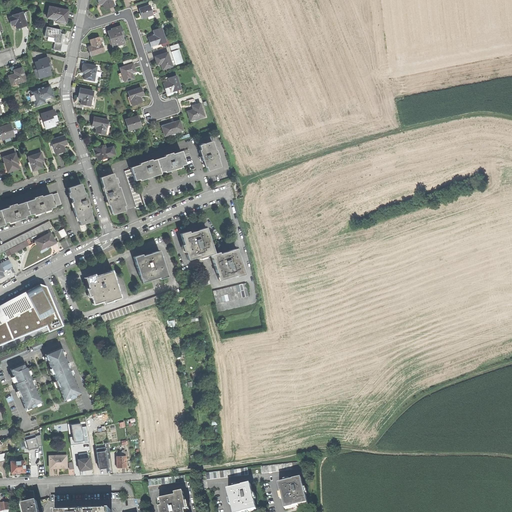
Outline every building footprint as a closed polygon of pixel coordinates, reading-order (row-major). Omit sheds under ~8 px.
[(112,0),(97,0),(99,5),(103,4),(104,9),(110,8),(114,6),(112,0)] [(140,15),(141,18),(147,16),(148,19),(155,17),(154,12),(151,13),(149,6),(138,9),(140,15)] [(55,21),(65,23),(66,17),(67,11),(48,7),(46,18),(55,20),(55,21)] [(9,18),(11,25),(15,24),(16,28),(21,27),(26,25),(22,12),(12,16),(9,18)] [(112,46),(124,42),(122,36),(123,35),(122,30),(120,26),(111,29),(111,31),(107,32),(112,46)] [(53,50),(60,51),(62,43),(64,34),(60,33),(60,30),(46,27),(44,36),(55,38),(53,50)] [(149,43),(151,47),(166,42),(161,28),(153,31),(154,35),(147,38),(149,43)] [(90,56),(104,52),(99,38),(89,41),(91,47),(87,48),(88,51),(90,56)] [(172,52),(176,65),(183,63),(179,49),(172,52)] [(167,52),(154,57),(154,60),(156,65),(160,64),(162,70),(172,67),(167,52)] [(39,78),(51,74),(49,67),(50,67),(49,62),(47,58),(38,61),(39,62),(34,63),(36,69),(37,68),(38,72),(37,72),(39,78)] [(97,66),(83,64),(82,67),(81,72),(85,73),(84,79),(97,82),(98,76),(95,76),(97,66)] [(124,82),(134,79),(132,73),(135,72),(134,68),(133,64),(124,66),(120,68),(124,82)] [(7,76),(11,86),(26,80),(21,67),(12,70),(14,74),(10,75),(7,76)] [(166,91),(167,96),(181,92),(176,77),(166,80),(167,82),(163,83),(166,91)] [(51,90),(49,85),(28,92),(31,101),(34,100),(35,105),(44,102),(43,100),(53,97),(51,90)] [(128,92),(132,106),(142,103),(140,97),(143,96),(142,92),(141,87),(128,92)] [(93,91),(79,89),(79,93),(78,97),(81,98),(80,104),(90,106),(90,105),(93,106),(94,98),(92,97),(93,91)] [(189,116),(190,121),(204,116),(200,103),(192,106),(193,109),(187,111),(189,116)] [(45,128),(55,125),(53,121),(57,120),(56,115),(54,109),(40,114),(43,123),(41,123),(42,128),(45,127),(45,128)] [(125,120),(128,130),(140,127),(138,120),(137,116),(125,120)] [(108,120),(93,117),(93,121),(92,125),(96,126),(95,132),(105,134),(108,120)] [(161,126),(165,136),(183,130),(179,121),(170,124),(161,126)] [(0,138),(0,140),(14,135),(10,123),(0,126),(0,133),(0,134),(0,138)] [(50,140),(55,154),(65,151),(63,145),(67,144),(65,140),(64,135),(50,140)] [(197,140),(199,145),(212,141),(210,136),(197,140)] [(199,145),(200,150),(199,150),(201,156),(202,156),(204,160),(202,161),(204,167),(206,167),(207,171),(220,167),(217,158),(218,157),(216,150),(215,150),(212,141),(199,145)] [(96,155),(98,160),(115,154),(113,146),(106,149),(104,144),(94,148),(96,155)] [(148,178),(148,176),(152,175),(152,176),(159,174),(159,173),(163,171),(163,172),(171,170),(170,169),(175,167),(175,169),(182,166),(182,165),(185,164),(181,151),(172,154),(171,153),(164,155),(165,157),(151,161),(151,160),(139,163),(140,165),(130,168),(131,169),(134,180),(140,179),(140,180),(148,178)] [(27,157),(32,171),(37,169),(42,168),(40,162),(44,160),(41,152),(27,157)] [(15,153),(3,157),(5,165),(8,172),(19,169),(17,164),(19,163),(15,153)] [(142,205),(134,180),(131,169),(124,171),(136,207),(142,205)] [(112,173),(100,177),(104,191),(103,192),(105,196),(106,200),(107,200),(112,214),(125,210),(123,205),(117,187),(115,183),(114,178),(112,173)] [(80,225),(92,221),(87,206),(88,206),(87,201),(85,197),(84,197),(80,183),(68,187),(69,192),(67,193),(69,198),(71,197),(72,202),(70,202),(77,221),(78,220),(80,225)] [(57,192),(50,194),(54,206),(61,203),(57,192)] [(0,223),(3,222),(8,221),(14,219),(15,221),(17,221),(18,220),(18,219),(18,217),(24,215),(32,213),(38,211),(39,212),(39,213),(42,212),(44,212),(43,211),(43,209),(49,207),(54,206),(50,194),(49,193),(40,196),(40,195),(33,197),(33,198),(15,204),(15,203),(7,206),(8,207),(0,208),(0,223)] [(0,252),(52,227),(49,221),(0,245),(0,252)] [(209,255),(214,253),(208,235),(206,236),(203,228),(194,231),(189,233),(188,231),(180,234),(185,251),(184,251),(187,260),(204,254),(205,256),(209,255)] [(55,242),(50,232),(45,235),(40,237),(35,241),(40,250),(48,246),(55,242)] [(12,248),(14,253),(25,247),(22,243),(12,248)] [(219,252),(214,253),(209,255),(215,273),(218,272),(220,279),(234,274),(235,277),(244,274),(238,255),(236,256),(233,249),(225,251),(219,253),(219,252)] [(132,257),(139,276),(141,275),(144,282),(158,277),(159,279),(168,276),(161,257),(158,258),(156,251),(148,254),(142,256),(141,254),(132,257)] [(0,277),(3,276),(1,272),(12,267),(8,260),(7,261),(3,263),(0,264),(0,277)] [(94,275),(85,278),(89,288),(86,289),(89,296),(90,295),(93,304),(103,300),(111,298),(111,300),(120,297),(113,278),(112,279),(109,272),(101,274),(95,276),(94,275)] [(215,298),(246,289),(244,283),(213,291),(215,298)] [(0,306),(0,346),(58,323),(40,285),(14,299),(0,306)] [(248,296),(246,289),(215,298),(216,304),(248,296)] [(114,310),(117,317),(174,297),(171,290),(114,310)] [(103,322),(117,317),(114,310),(101,315),(103,322)] [(32,344),(34,351),(43,347),(41,341),(32,344)] [(0,357),(0,362),(1,365),(28,353),(26,347),(0,357)] [(60,347),(45,354),(51,369),(54,375),(55,374),(57,379),(55,379),(64,399),(69,397),(69,399),(75,396),(74,395),(79,393),(75,383),(73,376),(72,377),(66,362),(66,361),(60,347)] [(23,364),(11,369),(17,382),(15,383),(19,392),(25,407),(31,405),(31,407),(36,405),(35,403),(41,401),(33,384),(32,384),(30,381),(31,380),(27,371),(28,371),(26,367),(25,368),(23,364)] [(26,448),(42,446),(40,436),(24,439),(26,448)] [(97,453),(99,468),(103,468),(109,467),(106,450),(102,450),(103,452),(97,453)] [(61,458),(61,456),(49,456),(49,468),(57,468),(66,468),(66,458),(61,458)] [(116,456),(117,468),(121,468),(126,468),(126,456),(116,456)] [(89,458),(78,460),(79,464),(80,470),(85,470),(90,469),(89,458)] [(10,461),(11,473),(16,473),(17,473),(19,473),(19,472),(25,472),(24,461),(10,461)] [(261,467),(262,473),(304,468),(303,462),(261,467)] [(206,473),(207,480),(248,475),(248,468),(206,473)] [(148,480),(148,487),(186,482),(185,476),(148,480)] [(283,499),(286,509),(294,507),(308,503),(306,495),(302,478),(294,480),(279,484),(281,492),(282,492),(283,499)] [(231,498),(233,511),(247,511),(257,510),(255,502),(253,496),(251,484),(243,486),(243,487),(228,490),(230,498),(231,498)] [(185,511),(188,510),(184,492),(176,494),(176,497),(161,500),(163,507),(160,508),(161,511),(185,511)] [(51,495),(51,502),(122,500),(122,493),(51,495)] [(26,511),(39,511),(37,502),(25,505),(26,511)]
